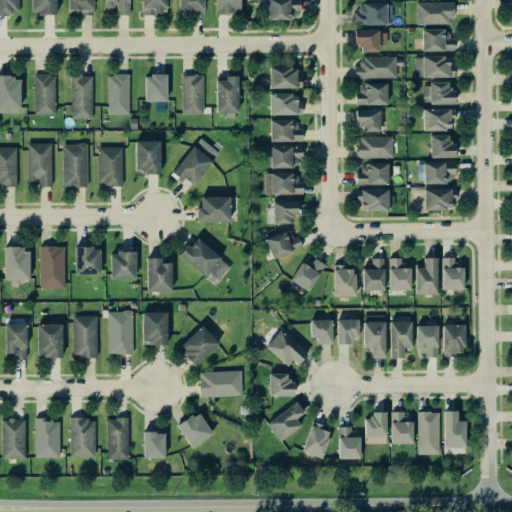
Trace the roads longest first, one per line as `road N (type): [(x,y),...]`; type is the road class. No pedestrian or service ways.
road 1 (tertiary): [(511,502),(0,507)]
road 2 (residential): [(490,503),(481,0)]
road 3 (residential): [(326,44),(0,47)]
road 4 (residential): [(325,0),(328,231)]
road 5 (residential): [(0,389),(163,389)]
road 6 (residential): [(160,217),(0,218)]
road 7 (residential): [(329,385),(488,383)]
road 8 (residential): [(328,231),(483,229)]
